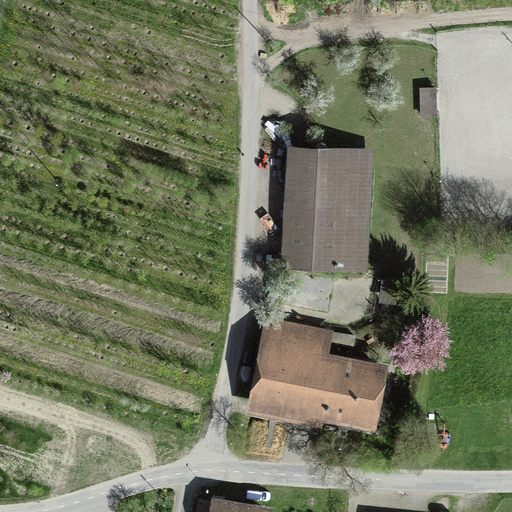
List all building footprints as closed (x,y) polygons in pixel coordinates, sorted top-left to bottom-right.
[(368,155),(294,151),(288,263),(362,267),(368,155)] [(285,275),(284,308),(333,310),(333,297),(303,296),(304,276),(285,275)] [(398,302),(398,280),(378,281),(379,302),(398,302)] [(308,407),(318,357),(324,330),(272,320),(257,397),(308,407)] [(318,357),(308,407),(369,419),(379,369),(318,357)] [(262,511),(201,501),(198,511),(262,511)]
